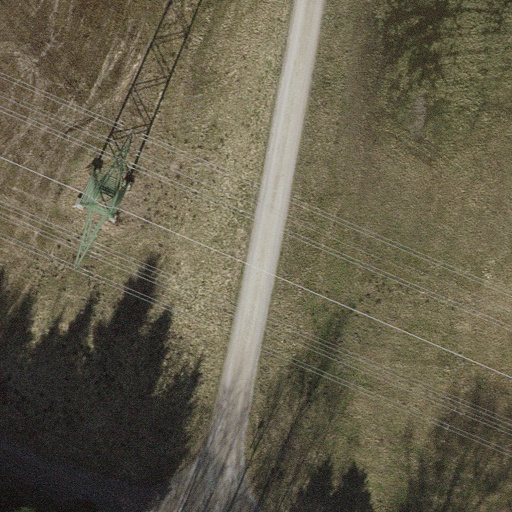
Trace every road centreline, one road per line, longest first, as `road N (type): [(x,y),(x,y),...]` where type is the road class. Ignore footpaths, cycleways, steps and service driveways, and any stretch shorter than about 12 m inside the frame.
road 1 (track): [(312,0),(210,511)]
road 2 (track): [(132,511),(0,452)]
